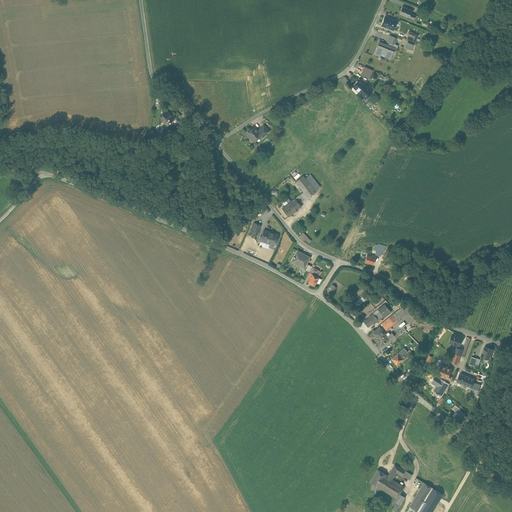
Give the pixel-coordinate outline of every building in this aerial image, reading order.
[(411,10),(402,6),(399,14),(408,17),(410,13),(411,10)] [(396,21),(384,16),(381,25),(393,29),(396,21)] [(396,38),(390,36),(387,42),(389,43),(394,44),(396,38)] [(388,46),(379,42),(377,46),(374,54),(380,56),(380,54),(390,58),(394,48),(396,49),(398,45),(394,44),(389,43),(388,46)] [(361,74),(370,78),(373,69),(364,66),(361,74)] [(369,90),(359,80),(352,86),(363,96),(369,90)] [(166,111),(159,118),(167,125),(174,118),(169,113),(169,114),(166,111)] [(175,123),(173,125),(175,126),(172,129),(175,133),(183,125),(177,120),(177,121),(175,123)] [(254,126),(247,133),(254,141),(261,135),(258,131),(254,126)] [(264,126),(258,131),(261,135),(263,137),(269,131),(264,126)] [(305,179),(303,175),(295,182),(303,192),(308,198),(315,191),(305,179)] [(319,188),(316,184),(316,183),(310,175),(305,179),(315,191),(319,188)] [(303,192),(295,198),(300,204),(308,198),(303,192)] [(295,198),(282,208),(289,216),(292,213),(301,206),(300,204),(295,198)] [(260,225),(254,223),(252,231),(258,233),(260,225)] [(278,235),(264,230),(262,236),(260,236),(259,239),(260,240),(270,244),(270,245),(272,246),(274,245),(278,235)] [(303,233),(299,237),(304,242),(305,240),(309,244),(311,242),(303,233)] [(377,248),(375,254),(380,255),(383,245),(378,244),(378,245),(377,248)] [(309,257),(297,251),(294,256),(293,257),(294,257),(291,262),(304,268),(309,257)] [(371,256),(367,254),(365,261),(373,264),(375,256),(372,255),(371,256)] [(315,268),(312,274),(311,274),(309,278),(310,278),(308,282),(314,285),(316,282),(318,284),(319,283),(321,280),(321,279),(317,277),(318,275),(320,271),(315,268)] [(358,314),(362,319),(375,308),(370,303),(358,314)] [(385,304),(378,310),(379,312),(375,316),(373,313),(370,316),(363,322),(367,327),(371,324),(371,325),(378,320),(378,319),(382,315),(384,317),(391,312),(385,304)] [(407,304),(381,324),(386,330),(412,310),(407,304)] [(424,318),(419,312),(415,316),(417,318),(418,316),(422,321),(424,318)] [(383,330),(380,326),(376,329),(372,333),(377,340),(376,341),(379,345),(380,344),(381,345),(389,339),(389,340),(394,336),(392,333),(387,336),(382,330),(383,330)] [(462,338),(452,334),(450,342),(460,345),(462,338)] [(493,350),(485,347),(481,356),(489,359),(493,350)] [(404,348),(398,353),(397,353),(391,358),(397,365),(403,360),(410,355),(404,348)] [(454,353),(451,361),(457,363),(460,355),(454,353)] [(452,368),(441,364),(437,373),(450,378),(451,376),(449,375),(452,368)] [(471,377),(460,373),(457,380),(461,382),(460,385),(467,387),(467,385),(471,377)] [(448,384),(436,376),(432,382),(433,382),(438,385),(435,390),(442,394),(448,384)] [(474,379),(471,377),(467,385),(469,386),(468,389),(470,390),(469,392),(479,395),(484,383),(474,379)] [(468,416),(461,410),(461,409),(455,404),(452,408),(458,413),(455,417),(462,423),(468,416)] [(403,486),(392,479),(397,472),(409,480),(412,475),(395,465),(388,476),(380,489),(396,498),(399,493),(403,486)] [(385,474),(377,469),(369,483),(372,485),(380,489),(388,476),(385,474)] [(424,483),(409,506),(415,510),(417,511),(432,488),(424,483)] [(432,488),(417,511),(415,510),(414,511),(432,511),(438,502),(443,494),(432,488)] [(399,493),(396,498),(392,504),(395,505),(392,509),(395,511),(404,497),(399,493)]
